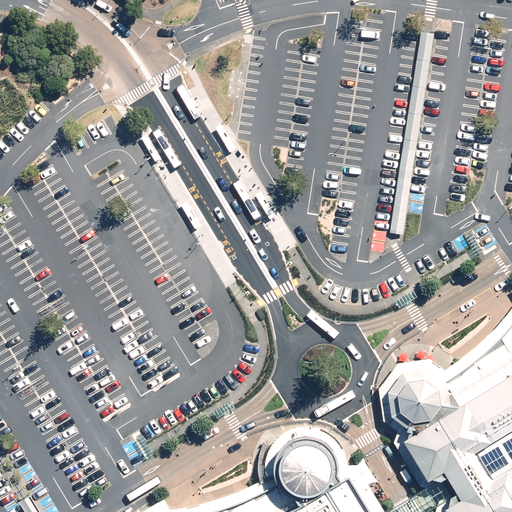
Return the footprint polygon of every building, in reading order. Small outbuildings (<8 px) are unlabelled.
[(391,229),(396,230),(403,231),(435,30),(428,29),(422,29),(391,229)] [(246,70),(232,68),(227,97),(241,99),(246,70)] [(233,108),(225,94),(217,99),(225,113),(233,108)] [(221,124),(215,128),(229,151),(235,148),(221,124)] [(147,134),(141,138),(154,162),(161,158),(147,134)] [(261,191),(255,194),(269,218),(275,214),(261,191)] [(187,201),(181,205),(194,229),(201,225),(187,201)] [(511,511),(511,323),(503,333),(476,358),(448,378),(428,364),(404,369),(390,387),(392,412),(412,426),(406,435),(430,476),(447,467),(455,482),(459,490),(453,494),(451,502),(448,504),(452,511),(387,511),(381,502),(357,461),(348,460),(348,456),(344,445),(335,433),(326,428),(315,424),(307,423),(299,424),(287,428),(281,432),(273,441),(268,451),(266,462),(267,466),(268,470),(271,476),(261,479),(243,486),(209,498),(172,506),(165,496),(138,511),(511,511)]
